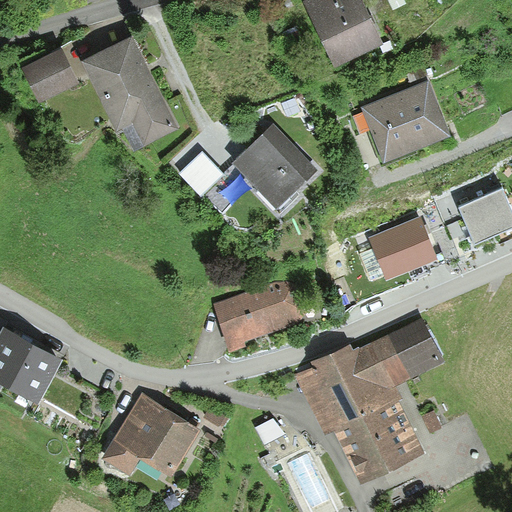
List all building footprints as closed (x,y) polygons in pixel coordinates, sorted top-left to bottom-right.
[(337,68),(384,45),(362,0),(306,0),(304,1),(337,68)] [(134,152),(179,130),(133,36),(82,61),(117,130),(122,128),(134,152)] [(41,98),(68,82),(50,51),(23,67),(41,98)] [(362,109),(384,163),(450,137),(428,82),(362,109)] [(233,164),(276,209),(317,170),(274,125),(233,164)] [(202,151),(178,173),(200,197),(224,174),(202,151)] [(511,225),(511,214),(501,191),(462,209),(476,241),(511,225)] [(438,261),(421,219),(370,239),(387,281),(438,261)] [(243,340),(301,320),(287,280),(214,305),(230,349),(244,344),(243,340)] [(334,428),(361,487),(426,455),(402,406),(409,403),(402,388),(449,365),(425,317),(363,347),(361,345),(355,348),(352,341),(311,360),(313,366),(295,374),(323,433),(334,428)] [(0,375),(37,397),(62,356),(0,319),(0,375)] [(102,460),(128,476),(139,457),(170,476),(198,429),(141,395),(102,460)]
